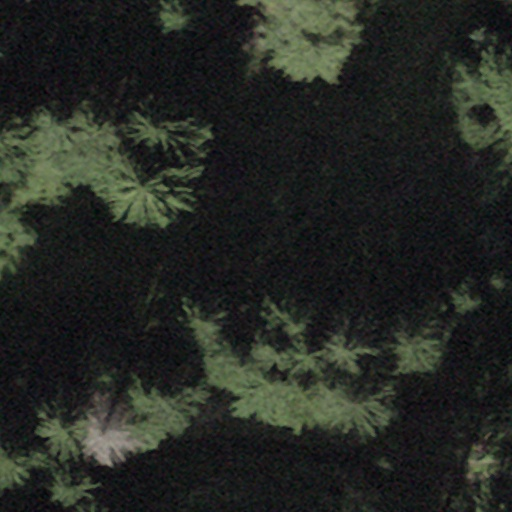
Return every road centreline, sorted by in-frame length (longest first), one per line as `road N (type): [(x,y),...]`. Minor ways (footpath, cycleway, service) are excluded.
road 1 (track): [(462,0),(331,153),(261,193),(61,260),(0,299)]
road 2 (track): [(0,473),(200,417),(255,415),(424,464),(511,462)]
